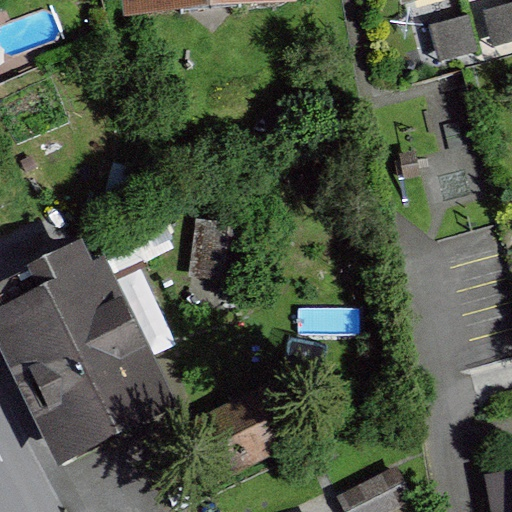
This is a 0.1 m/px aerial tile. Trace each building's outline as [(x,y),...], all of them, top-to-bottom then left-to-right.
[(295,0),(118,0),(122,35),(298,17),(295,0)] [(396,0),(402,17),(461,0),(396,0)] [(256,235),(208,228),(200,285),(247,293),(256,235)] [(99,247),(0,292),(0,343),(57,468),(176,414),(99,247)] [(271,381),(195,421),(231,488),(307,448),(271,381)] [(409,511),(414,510),(395,471),(335,500),(341,511),(409,511)]
